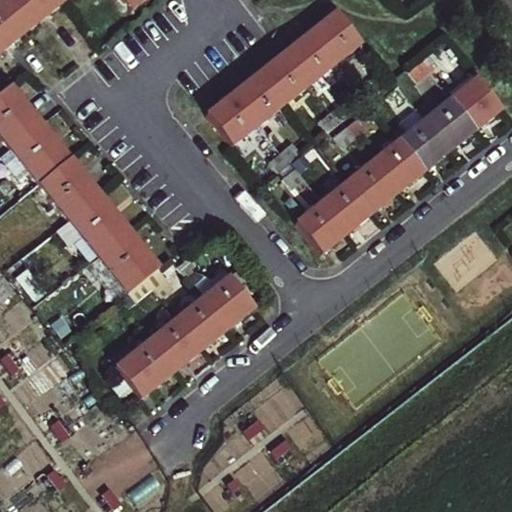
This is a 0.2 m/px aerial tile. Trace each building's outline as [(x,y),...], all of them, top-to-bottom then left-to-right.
[(58,0),(6,0),(1,4),(26,36),(63,6),(58,0)] [(117,0),(129,14),(147,0),(117,0)] [(0,57),(26,36),(1,4),(0,4),(0,57)] [(335,15),(309,36),(334,68),(360,47),(335,15)] [(334,68),(309,36),(283,57),(307,89),(334,68)] [(419,63),(428,74),(440,65),(431,54),(419,63)] [(307,89),(283,57),(257,77),(282,109),(307,89)] [(428,74),(419,63),(407,73),(416,84),(428,74)] [(377,97),(391,86),(383,75),(368,86),(377,97)] [(282,109),(257,77),(230,98),(256,130),(282,109)] [(476,81),(451,102),(476,133),(502,112),(476,81)] [(368,86),(356,96),(364,106),(367,104),(377,97),(368,86)] [(9,89),(0,96),(0,141),(6,150),(37,125),(9,89)] [(409,103),(401,92),(390,101),(398,112),(409,103)] [(341,125),(364,106),(356,96),(330,116),(338,127),(341,125)] [(256,130),(230,98),(204,119),(230,151),(256,130)] [(451,102),(425,122),(450,153),(476,133),(451,102)] [(399,143),(423,174),(450,153),(425,122),(417,113),(391,134),(399,143)] [(318,126),(327,136),(338,127),(330,116),(318,126)] [(360,124),(348,134),(357,144),(369,134),(360,124)] [(68,163),(37,125),(6,150),(37,187),(68,163)] [(346,153),(357,144),(348,134),(337,142),(346,153)] [(399,143),(373,164),(398,194),(423,174),(399,143)] [(289,147),(278,157),(287,168),(289,167),(298,159),(289,147)] [(274,178),(287,168),(278,157),(265,167),(274,178)] [(97,199),(68,163),(37,187),(66,224),(97,199)] [(398,194),(373,164),(346,185),(371,215),(398,194)] [(308,165),(296,175),(304,186),(317,176),(308,165)] [(293,195),(304,186),(296,175),(285,184),(293,195)] [(320,206),(344,236),(371,215),(346,185),(320,206)] [(97,199),(66,224),(96,261),(127,236),(97,199)] [(320,206),(294,226),(319,256),(344,236),(320,206)] [(127,236),(96,261),(124,297),(155,272),(127,236)] [(177,269),(185,279),(197,270),(189,259),(177,269)] [(228,279),(202,300),(228,331),(253,310),(228,279)] [(163,280),(151,290),(160,300),(171,290),(163,280)] [(160,300),(151,290),(139,299),(148,310),(160,300)] [(228,331),(202,300),(176,320),(202,351),(228,331)] [(202,351),(176,320),(151,341),(176,372),(187,363),(202,351)] [(176,372),(151,341),(114,371),(138,402),(176,372)]
